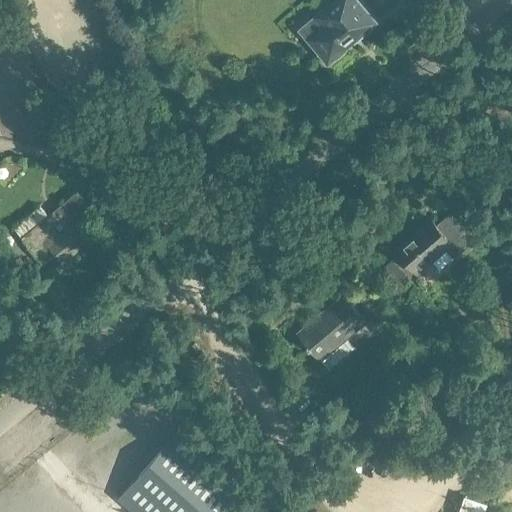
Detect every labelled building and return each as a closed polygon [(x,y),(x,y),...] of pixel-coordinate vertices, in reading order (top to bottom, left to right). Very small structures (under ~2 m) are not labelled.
[(374,22),(355,0),(337,0),(318,17),(325,26),(310,39),(328,60),(333,56),(336,59),(346,50),(344,47),(374,22)] [(157,150),(133,169),(147,185),(170,166),(157,150)] [(18,205),(29,197),(22,187),(10,194),(18,205)] [(77,194),(23,239),(43,263),(55,254),(63,263),(93,238),(80,222),(92,212),(77,194)] [(452,211),(437,224),(452,242),(447,246),(455,256),(476,239),(452,211)] [(452,242),(437,224),(432,218),(397,248),(418,272),(447,246),(452,242)] [(390,288),(381,299),(391,307),(399,296),(390,288)] [(344,293),(299,331),(322,359),(366,321),(373,328),(383,320),(368,303),(359,311),(344,293)] [(341,343),(314,366),(330,385),(358,362),(341,343)] [(119,496),(136,511),(269,511),(177,430),(119,496)] [(465,495),(459,511),(484,511),(488,503),(465,495)]
